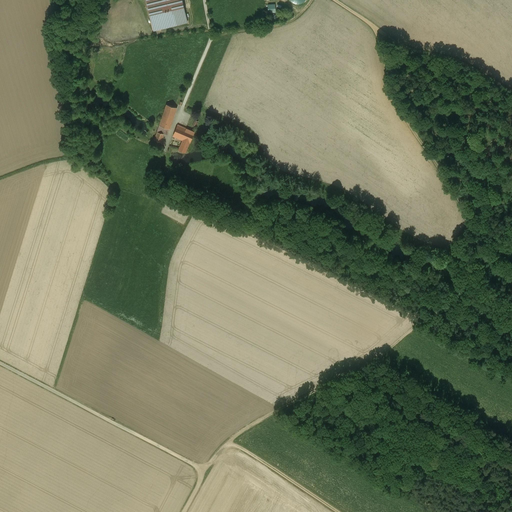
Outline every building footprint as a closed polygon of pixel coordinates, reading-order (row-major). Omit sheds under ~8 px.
[(181,0),(146,0),(154,30),(187,22),(181,0)] [(268,4),(268,12),(276,12),(276,3),(268,4)] [(176,107),(166,104),(159,125),(169,129),(176,107)] [(194,132),(177,125),(173,136),(173,135),(173,136),(184,140),(189,143),(194,132)] [(164,134),(157,131),(154,140),(161,142),(164,134)] [(184,140),(183,142),(182,142),(179,150),(185,152),(189,143),(184,140)]
